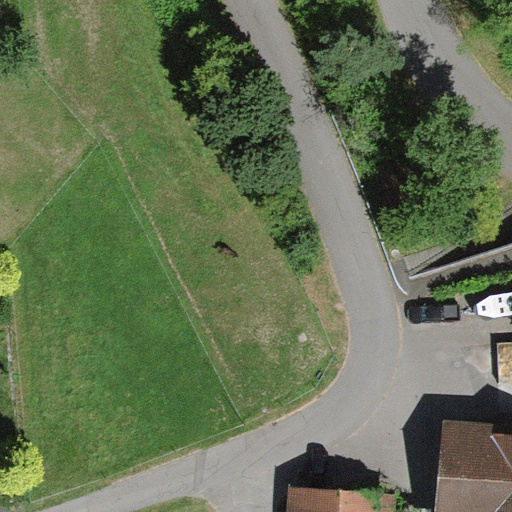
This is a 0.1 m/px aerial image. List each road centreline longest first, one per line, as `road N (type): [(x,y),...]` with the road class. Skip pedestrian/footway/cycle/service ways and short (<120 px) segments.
road 1 (unclassified): [(243,0),(339,208),(375,349),(324,427),(64,511)]
road 2 (residential): [(511,130),(455,97),(408,0)]
